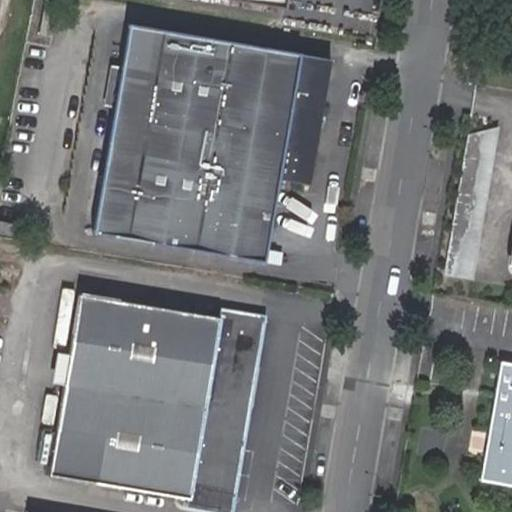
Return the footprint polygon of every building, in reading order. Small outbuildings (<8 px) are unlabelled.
[(62,0),(45,0),(40,34),(56,37),(62,0)] [(194,0),(283,16),(285,0),(194,0)] [(127,23),(120,65),(113,106),(91,231),(263,261),(263,259),(274,198),(277,179),(308,183),(329,59),(299,53),(127,23)] [(113,106),(120,65),(109,64),(103,104),(113,106)] [(475,278),(492,129),(466,126),(448,275),(475,278)] [(189,498),(233,505),(263,325),(219,318),(217,317),(79,294),(49,474),(187,497),(189,498)] [(219,318),(263,325),(265,315),(219,308),(217,317),(219,318)] [(479,479),(511,485),(511,363),(500,361),(489,420),(479,479)] [(419,427),(416,453),(442,456),(445,430),(419,427)] [(216,511),(232,511),(233,505),(189,498),(187,497),(185,507),(216,511)]
